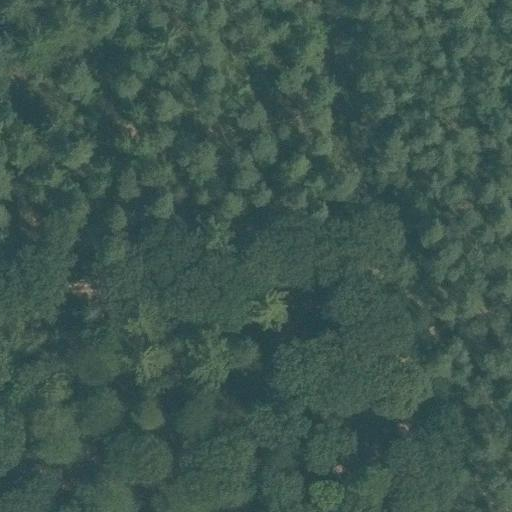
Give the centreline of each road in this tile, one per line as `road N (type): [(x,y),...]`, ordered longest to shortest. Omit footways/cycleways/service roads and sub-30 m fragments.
road 1 (track): [(424,511),(331,0)]
road 2 (track): [(0,300),(377,265)]
road 3 (track): [(511,303),(397,347)]
